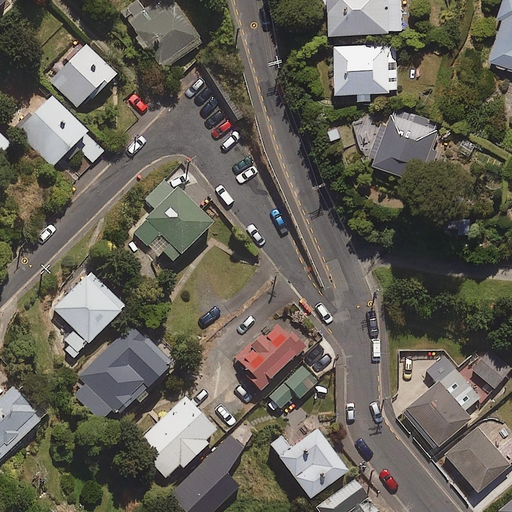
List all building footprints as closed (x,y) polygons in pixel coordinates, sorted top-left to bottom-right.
[(0,0),(0,8),(7,1),(11,5),(16,0),(0,0)] [(142,1),(123,13),(158,67),(202,39),(177,0),(164,0),(148,10),(142,1)] [(400,0),(327,0),(328,30),(401,29),(400,0)] [(511,0),(502,0),(490,61),(511,65),(511,0)] [(396,38),(334,40),(336,86),(358,85),(358,94),(371,94),(370,85),(397,84),(396,38)] [(77,105),(85,95),(91,100),(115,71),(81,42),(48,80),(77,105)] [(50,163),(67,144),(88,164),(103,148),(82,128),(84,126),(49,93),(15,129),(50,163)] [(370,147),(375,149),(372,156),(422,175),(441,122),(391,104),(386,116),(382,115),(370,147)] [(211,220),(167,177),(145,200),(155,210),(133,234),(157,257),(163,251),(172,260),(211,220)] [(128,297),(91,267),(54,311),(67,321),(57,332),(74,362),(128,297)] [(299,344),(272,318),(235,357),(248,369),(245,372),(259,386),(299,344)] [(171,358),(132,321),(68,390),(102,421),(113,409),(118,414),(171,358)] [(510,371),(488,350),(471,367),(492,388),(510,371)] [(266,397),(269,400),(267,403),(279,415),(316,380),(301,364),(266,397)] [(419,376),(399,393),(408,404),(405,406),(438,444),(470,417),(463,409),(479,396),(454,367),(437,381),(433,377),(426,383),(419,376)] [(45,411),(11,378),(0,389),(0,457),(1,458),(45,411)] [(217,428),(183,394),(134,442),(168,476),(217,428)] [(507,463),(476,425),(448,448),(479,486),(507,463)] [(310,498),(347,471),(315,426),(289,445),(280,433),(269,441),(310,498)] [(377,511),(350,474),(312,501),(319,511),(377,511)] [(509,486),(501,476),(485,490),(493,500),(509,486)] [(511,511),(511,496),(497,508),(500,511),(511,511)]
